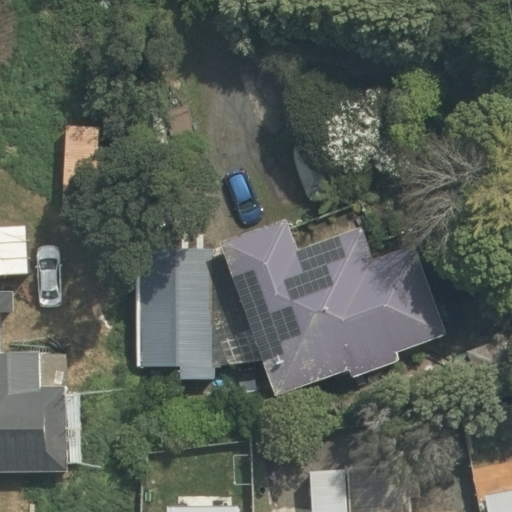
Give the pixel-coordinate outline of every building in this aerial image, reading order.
[(125,129),(67,124),(60,215),(118,219),(125,129)] [(291,240),(233,258),(280,407),(449,353),(416,249),(371,264),(364,241),(298,262),(291,240)] [(15,291),(0,290),(0,491),(68,493),(72,380),(12,378),(15,291)] [(217,306),(140,302),(137,378),(213,381),(217,306)] [(416,511),(414,479),(351,484),(352,511),(416,511)]
